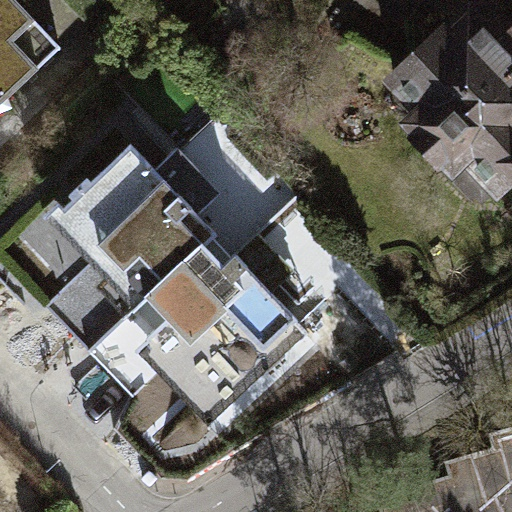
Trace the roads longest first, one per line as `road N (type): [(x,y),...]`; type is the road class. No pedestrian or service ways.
road 1 (residential): [(511,320),(196,511)]
road 2 (residential): [(0,374),(129,511)]
